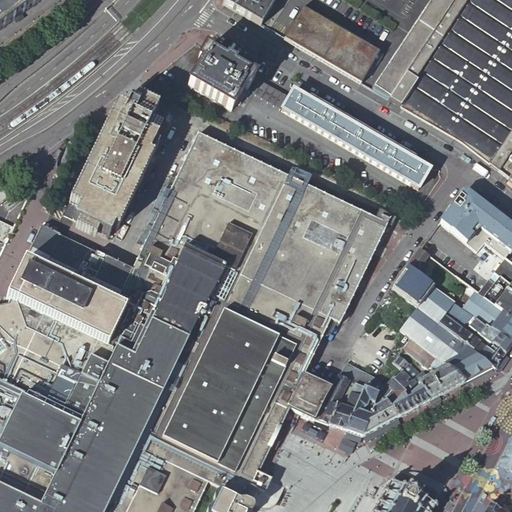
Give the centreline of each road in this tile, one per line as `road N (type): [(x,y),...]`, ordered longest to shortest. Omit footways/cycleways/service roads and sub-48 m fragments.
road 1 (unclassified): [(193,8),(456,168)]
road 2 (unclassified): [(320,385),(456,168)]
road 3 (residential): [(0,171),(123,79),(193,8)]
road 4 (tertiary): [(0,145),(92,87),(184,0)]
road 5 (tertiary): [(127,0),(0,110)]
road 6 (residential): [(110,0),(0,91)]
